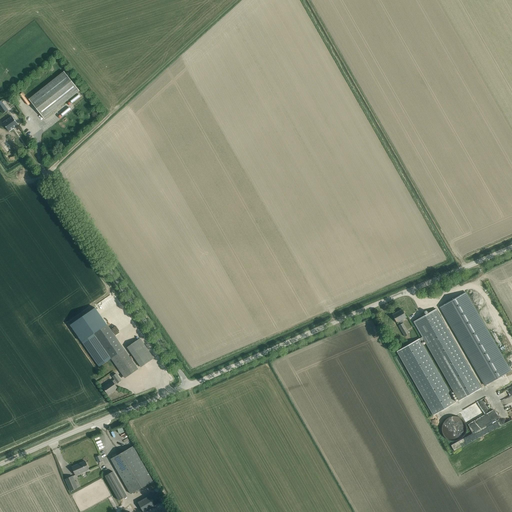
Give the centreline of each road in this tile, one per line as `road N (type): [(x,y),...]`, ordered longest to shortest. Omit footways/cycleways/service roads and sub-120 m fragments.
road 1 (unclassified): [(189,384),(511,247)]
road 2 (unclassified): [(189,384),(42,173)]
road 3 (unclassified): [(0,464),(189,384)]
